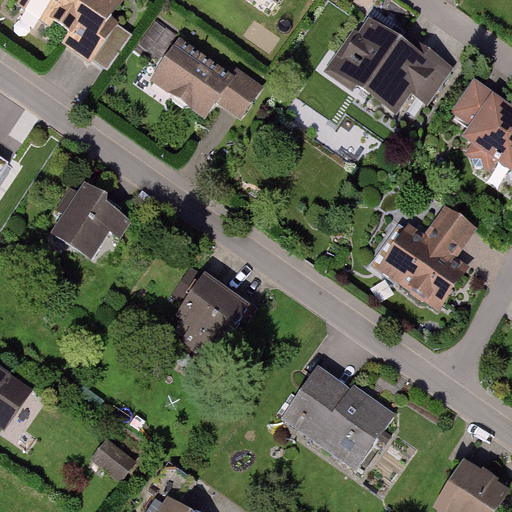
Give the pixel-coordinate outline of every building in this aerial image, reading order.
[(93,65),(127,12),(107,0),(32,0),(21,18),(93,65)] [(256,0),(278,15),(287,0),(256,0)] [(400,133),(439,79),(364,26),(326,80),(400,133)] [(242,123),(259,100),(182,47),(155,86),(207,122),(218,106),(242,123)] [(511,112),(480,91),(449,136),(511,178),(511,112)] [(66,219),(58,233),(95,256),(109,235),(119,241),(128,226),(102,210),(102,200),(85,190),(73,209),(65,204),(59,214),(66,219)] [(416,256),(404,247),(384,274),(444,317),(465,288),(447,276),(478,234),(448,212),(416,256)] [(179,319),(194,330),(185,343),(213,362),(248,312),(191,272),(174,296),(188,306),(179,319)] [(0,372),(0,440),(3,443),(35,397),(0,372)] [(328,389),(312,378),(287,414),(315,433),(311,437),(358,470),(394,419),(361,396),(357,402),(331,384),(328,389)] [(125,456),(119,462),(108,453),(101,460),(123,480),(136,466),(125,456)] [(481,481),(464,470),(438,510),(440,511),(497,511),(507,497),(495,489),(497,485),(484,477),(481,481)]
